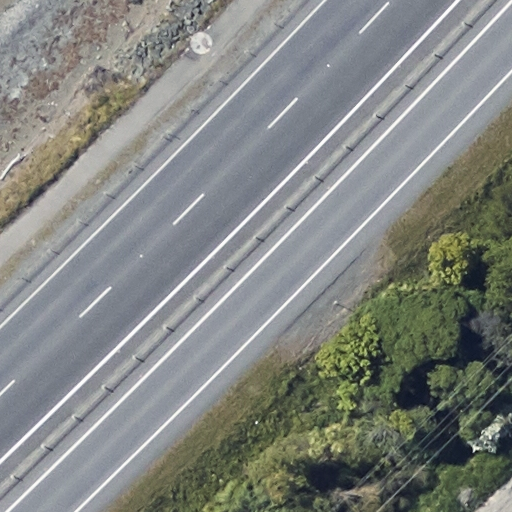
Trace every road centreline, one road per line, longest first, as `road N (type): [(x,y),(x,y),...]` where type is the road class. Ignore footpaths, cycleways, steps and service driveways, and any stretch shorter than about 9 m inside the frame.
road 1 (trunk): [(511,35),(43,511)]
road 2 (trunk): [(0,393),(386,0)]
